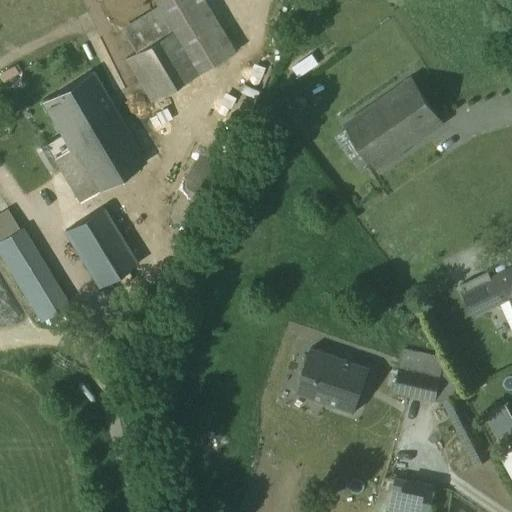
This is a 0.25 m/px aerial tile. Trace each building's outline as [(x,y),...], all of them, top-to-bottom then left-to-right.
[(237,50),(207,0),(156,0),(160,5),(174,29),(199,72),(237,50)] [(136,51),(174,29),(160,5),(123,28),(136,51)] [(151,100),(199,72),(174,29),(136,51),(126,57),(151,100)] [(365,113),(393,154),(442,121),(414,80),(412,82),(401,65),(360,92),(371,109),(365,113)] [(64,131),(66,136),(115,107),(93,69),(44,99),(64,131)] [(362,175),(393,154),(365,113),(371,109),(360,92),(323,117),(362,175)] [(98,190),(145,161),(115,107),(66,136),(98,190)] [(81,200),(98,190),(66,136),(64,131),(46,142),(81,200)] [(104,206),(65,228),(98,285),(137,262),(104,206)] [(0,237),(0,252),(40,320),(67,305),(20,226),(0,237)] [(501,300),(511,294),(511,293),(511,292),(511,270),(491,281),(501,300)] [(348,366),(350,361),(311,347),(296,393),(355,413),(368,373),(348,366)] [(408,351),(404,368),(440,378),(445,360),(408,351)] [(350,361),(348,366),(368,373),(370,367),(350,361)] [(400,368),(394,390),(435,401),(440,378),(404,368),(400,368)] [(457,396),(444,402),(476,467),(495,457),(483,432),(477,435),(457,396)] [(396,482),(390,511),(431,511),(434,498),(435,489),(396,482)] [(443,511),(445,500),(434,498),(431,511),(443,511)]
